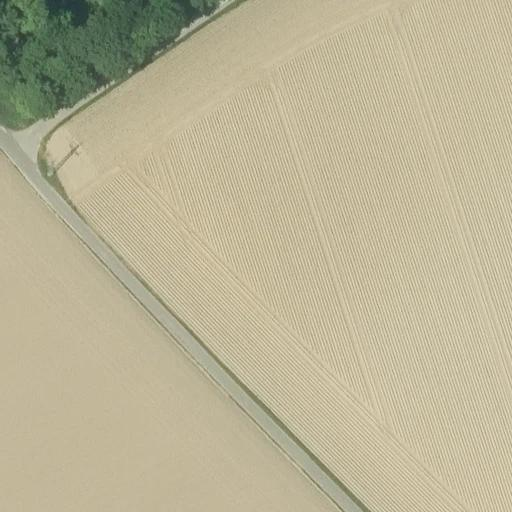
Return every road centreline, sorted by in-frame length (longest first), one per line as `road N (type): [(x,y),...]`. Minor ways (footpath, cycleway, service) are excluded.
road 1 (unclassified): [(0,137),(354,511)]
road 2 (track): [(11,151),(231,0)]
